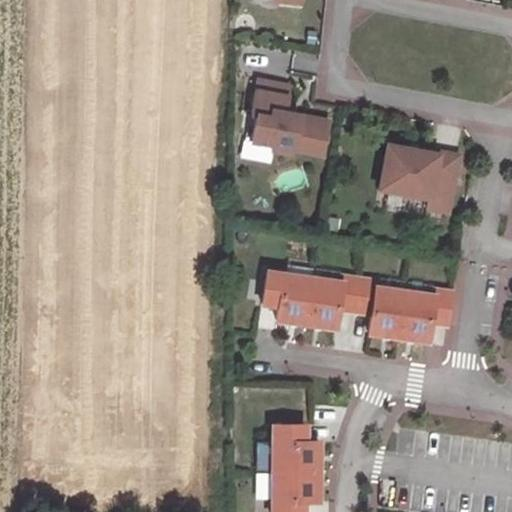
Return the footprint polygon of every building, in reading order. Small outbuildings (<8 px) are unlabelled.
[(294,149),(323,154),(329,120),(285,112),(290,86),(258,80),(251,114),(255,115),(251,141),(274,145),(273,150),(293,154),(294,149)] [(240,156),(268,163),(272,149),(244,141),(240,156)] [(388,143),(380,188),(430,197),(428,207),(449,210),(459,154),(438,150),(438,153),(388,143)] [(397,198),(397,212),(424,212),(424,199),(397,198)] [(305,321),(312,276),(266,270),(262,301),(276,303),(276,317),(305,321)] [(338,307),(354,310),(359,277),(342,275),(342,280),(312,276),(305,321),(336,326),(338,307)] [(398,335),(404,290),(376,286),(377,280),(359,277),(354,310),(371,312),(368,331),(398,335)] [(446,322),(451,291),(434,288),(433,294),(404,290),(398,335),(428,339),(431,320),(446,322)] [(272,423),(272,469),(318,469),(318,439),(304,439),(304,423),(272,423)] [(318,499),(318,469),(272,469),(271,511),(303,511),(304,499),(318,499)]
